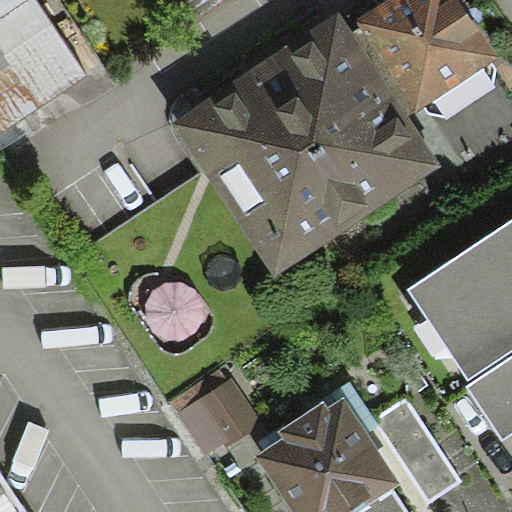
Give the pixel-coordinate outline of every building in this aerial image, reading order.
[(0,0),(0,135),(90,76),(39,0),(0,0)] [(217,0),(182,0),(193,16),(217,0)] [(460,0),(386,0),(357,20),(361,28),(417,112),(425,107),(491,64),(499,59),(460,0)] [(417,112),(361,28),(354,33),(340,12),(172,124),(274,277),(441,166),(409,118),(417,112)] [(496,68),(491,64),(425,107),(430,113),(448,117),(493,89),(496,68)] [(511,220),(408,289),(468,381),(511,352),(511,220)] [(511,433),(511,356),(466,386),(502,440),(511,433)] [(262,419),(233,377),(179,414),(208,456),(262,419)] [(323,399),(324,402),(328,409),(344,398),(367,434),(378,427),(349,382),(323,399)] [(324,402),(278,432),(283,439),(256,456),(291,511),(404,511),(391,490),(400,484),(367,434),(344,398),(328,409),(324,402)] [(463,481),(407,399),(377,420),(381,425),(378,427),(431,503),(463,481)] [(0,511),(26,511),(0,472),(0,511)]
